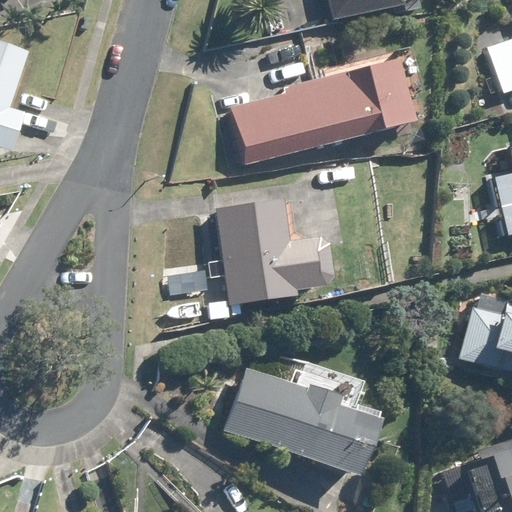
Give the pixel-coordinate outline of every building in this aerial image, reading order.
[(402,0),(328,0),(333,20),(403,5),(402,0)] [(511,41),(487,50),(503,95),(511,91),(511,41)] [(0,148),(9,152),(21,114),(7,110),(26,53),(0,44),(0,148)] [(286,95),(232,108),(245,162),(413,122),(399,61),(285,88),(286,95)] [(347,168),(303,172),(305,190),(349,185),(347,168)] [(215,209),(229,306),(296,297),(295,292),(324,288),(332,278),(327,247),(317,239),(289,243),(283,200),(215,209)] [(474,310),(460,358),(511,373),(511,306),(505,304),(501,317),(474,310)] [(353,412),(338,407),(341,398),(307,387),(306,390),(244,369),(223,432),(357,477),(378,414),(355,407),(353,412)] [(443,473),(456,511),(511,511),(511,439),(511,440),(474,452),(478,462),(443,473)]
